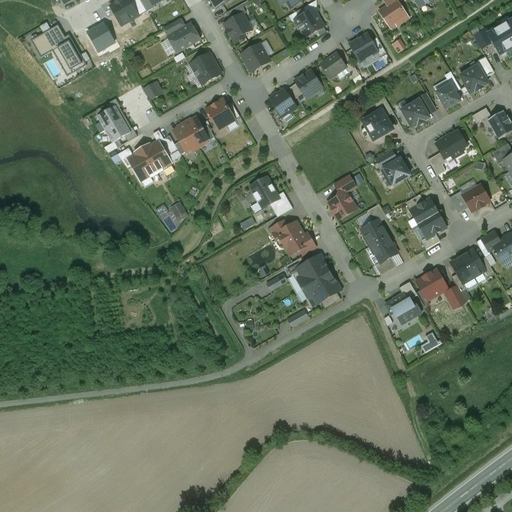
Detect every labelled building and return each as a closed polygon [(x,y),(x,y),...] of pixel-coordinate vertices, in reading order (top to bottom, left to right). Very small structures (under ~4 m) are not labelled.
[(154,5),(150,0),(140,0),(147,12),(155,8),(154,5)] [(209,0),(216,10),(233,0),(209,0)] [(285,0),(291,9),(306,0),(285,0)] [(412,0),(419,10),(430,3),(429,1),(430,0),(412,0)] [(387,7),(379,13),(390,29),(400,22),(401,24),(409,19),(400,6),(397,1),(387,7)] [(241,6),(226,15),(230,22),(243,15),(243,16),(246,14),(241,6)] [(313,10),(303,16),(303,17),(296,21),(302,32),(306,40),(313,35),(324,28),(313,10)] [(230,22),(225,26),(228,32),(227,33),(230,39),(232,38),(235,44),(245,39),(244,36),(252,31),(243,16),(243,15),(230,22)] [(180,20),(164,29),(169,38),(185,29),(180,20)] [(511,21),(490,34),(488,35),(493,44),(500,56),(506,53),(507,54),(511,51),(511,21)] [(169,38),(168,39),(177,54),(200,41),(191,26),(185,29),(169,38)] [(81,57),(69,37),(65,39),(58,27),(32,42),(41,59),(53,52),(68,78),(87,67),(85,64),(90,61),(86,54),(81,57)] [(487,30),(474,39),(481,51),(493,44),(488,35),(490,34),(487,30)] [(367,36),(350,46),(360,63),(365,60),(368,62),(372,60),(372,56),(377,53),(371,42),(367,36)] [(386,54),(377,39),(371,42),(377,53),(380,58),(386,54)] [(393,45),(399,54),(407,49),(401,39),(393,45)] [(259,46),(242,56),(252,73),(269,63),(259,46)] [(201,51),(185,60),(190,68),(192,66),(191,66),(205,58),(201,51)] [(287,51),(271,59),(276,67),(290,57),(287,51)] [(182,55),(175,60),(177,64),(185,59),(182,55)] [(345,67),(337,55),(321,66),(330,80),(346,69),(345,67)] [(205,58),(191,66),(192,66),(203,86),(220,76),(216,69),(218,68),(214,62),(213,63),(208,56),(205,58)] [(494,74),(485,58),(475,64),(477,68),(478,67),(485,79),(494,74)] [(360,77),(351,63),(345,67),(346,69),(354,81),(360,77)] [(473,70),(471,67),(463,72),(465,75),(460,77),(466,88),(469,93),(470,95),(476,92),(476,93),(483,89),(483,88),(488,85),(485,79),(478,67),(477,68),(473,70)] [(321,87),(311,72),(296,83),(297,85),(307,99),(314,95),(314,92),(321,87)] [(451,86),(456,94),(461,91),(453,77),(447,80),(451,86)] [(154,85),(145,90),(151,100),(160,96),(154,85)] [(307,99),(297,85),(290,89),(300,104),(307,99)] [(446,111),(460,103),(456,94),(451,86),(437,94),(437,95),(436,98),(438,102),(441,102),(446,111)] [(466,88),(461,91),(464,96),(469,93),(466,88)] [(297,109),(284,91),(270,101),(275,109),(282,119),(282,118),(289,113),(290,114),(297,109)] [(436,111),(427,95),(418,101),(419,102),(419,101),(428,116),(436,111)] [(394,114),(385,98),(374,104),(377,110),(380,108),(386,118),(394,114)] [(428,116),(419,101),(419,102),(402,112),(412,129),(418,126),(418,127),(425,123),(424,122),(430,119),(428,116)] [(224,103),(218,106),(218,105),(206,112),(211,120),(213,119),(217,127),(223,123),(225,127),(235,122),(226,106),(224,103)] [(240,118),(231,103),(226,106),(235,122),(240,118)] [(98,118),(105,131),(124,121),(116,108),(98,118)] [(386,118),(380,108),(377,110),(373,112),(375,116),(363,123),(374,142),(393,131),(386,118)] [(282,119),(275,109),(269,114),(278,130),(286,124),(282,118),(282,119)] [(486,109),(472,118),(476,125),(490,117),(486,109)] [(504,112),(487,122),(499,141),(511,133),(511,126),(511,125),(511,124),(508,117),(507,118),(504,112)] [(203,130),(197,120),(191,123),(190,121),(184,124),(199,149),(205,146),(203,143),(208,141),(209,140),(203,130)] [(131,134),(124,121),(105,131),(113,145),(131,134)] [(199,149),(184,124),(178,128),(179,130),(174,133),(180,143),(186,153),(191,150),(193,153),(199,149)] [(215,139),(208,127),(203,130),(209,140),(208,141),(209,142),(215,139)] [(164,141),(159,132),(153,136),(158,143),(159,143),(164,141)] [(450,136),(445,139),(446,140),(436,145),(441,154),(437,156),(442,166),(447,163),(445,160),(451,156),(453,160),(464,154),(462,150),(467,147),(458,132),(451,137),(450,136)] [(175,146),(170,137),(164,141),(159,143),(167,157),(172,155),(178,152),(175,146)] [(158,143),(151,148),(150,146),(143,150),(157,175),(158,175),(164,171),(163,169),(171,164),(159,143),(158,143)] [(186,153),(180,143),(175,146),(178,152),(181,156),(186,153)] [(511,151),(508,145),(492,154),(499,165),(504,162),(504,161),(511,156),(511,151)] [(129,150),(118,156),(121,161),(128,157),(129,160),(134,157),(129,150)] [(143,150),(136,154),(137,156),(134,157),(129,160),(128,161),(132,168),(141,182),(149,177),(151,179),(157,176),(157,175),(143,150)] [(392,152),(376,161),(382,170),(397,161),(392,152)] [(437,156),(428,161),(437,177),(446,172),(442,166),(437,156)] [(128,157),(121,161),(128,170),(132,168),(128,161),(129,160),(128,157)] [(382,170),(381,171),(386,180),(388,179),(393,187),(410,177),(400,159),(397,161),(382,170)] [(352,180),(357,187),(362,183),(357,176),(352,180)] [(280,201),(267,177),(248,187),(262,211),(280,201)] [(349,177),(334,185),(340,194),(345,191),(347,193),(355,188),(349,177)] [(463,197),(462,197),(469,209),(472,213),(478,210),(479,211),(485,207),(484,206),(490,203),(481,186),(463,197)] [(347,193),(345,191),(340,194),(339,195),(338,199),(328,204),(338,221),(357,211),(347,193)] [(461,193),(450,199),(459,215),(469,209),(462,197),(463,197),(461,193)] [(420,196),(406,204),(411,212),(425,204),(420,196)] [(425,204),(411,212),(419,226),(438,215),(430,201),(425,204)] [(183,203),(172,207),(178,222),(190,217),(183,203)] [(379,206),(367,213),(374,224),(379,221),(380,223),(387,219),(379,206)] [(438,215),(419,226),(427,239),(427,240),(435,235),(446,229),(438,215)] [(241,224),(245,231),(257,225),(253,218),(241,224)] [(374,224),(361,232),(366,239),(364,239),(371,250),(390,239),(389,236),(388,237),(380,223),(379,221),(374,224)] [(283,223),(270,230),(277,241),(281,239),(285,236),(283,231),(286,229),(283,223)] [(286,229),(283,231),(285,236),(281,239),(285,245),(284,246),(290,257),(300,251),(313,244),(309,237),(305,239),(296,223),(286,229)] [(494,233),(481,240),(489,253),(494,249),(493,246),(500,242),(494,233)] [(435,235),(427,240),(427,239),(421,242),(426,251),(440,243),(435,235)] [(500,242),(493,246),(494,249),(503,264),(511,258),(511,235),(500,242)] [(390,239),(371,250),(374,256),(375,255),(380,264),(381,264),(391,258),(398,254),(391,243),(393,243),(390,239)] [(489,253),(481,240),(476,243),(485,259),(491,256),(489,253)] [(316,250),(313,244),(300,251),(304,257),(316,250)] [(473,251),(462,257),(474,278),(485,272),(479,262),(473,251)] [(305,266),(298,270),(300,274),(302,278),(297,281),(309,300),(313,297),(318,305),(321,303),(337,294),(341,292),(333,278),(332,279),(327,271),(328,270),(320,257),(305,266)] [(462,257),(451,264),(457,275),(463,285),(464,285),(474,278),(462,257)] [(391,258),(381,264),(380,264),(375,267),(381,277),(396,268),(391,258)] [(301,259),(286,268),(292,278),(300,274),(298,270),(305,266),(301,259)] [(494,274),(485,259),(479,262),(485,272),(488,278),(494,274)] [(430,275),(424,279),(417,284),(427,301),(447,290),(437,272),(430,276),(430,275)] [(463,285),(457,275),(452,278),(457,287),(461,294),(467,290),(464,285),(463,285)] [(283,276),(268,285),(271,292),(287,283),(283,276)] [(417,296),(410,283),(399,289),(403,295),(403,296),(406,295),(410,301),(417,296)] [(457,287),(445,294),(454,310),(466,303),(461,294),(457,287)] [(337,294),(321,303),(325,310),(341,301),(337,294)] [(397,300),(386,306),(391,315),(394,314),(397,319),(398,318),(402,325),(421,314),(416,307),(414,308),(410,301),(406,295),(403,296),(403,295),(396,299),(397,300)] [(304,312),(289,321),(292,327),(308,319),(304,312)] [(438,343),(432,334),(425,338),(432,350),(442,344),(440,342),(438,343)]
